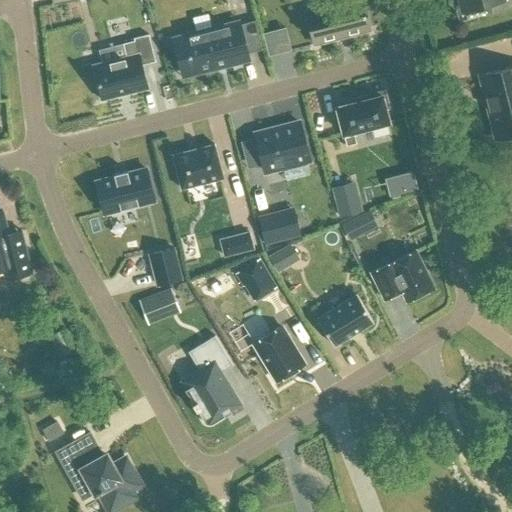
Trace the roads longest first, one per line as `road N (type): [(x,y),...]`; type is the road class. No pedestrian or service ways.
road 1 (residential): [(403,54),(465,287),(462,314),(227,462),(204,463),(187,447),(68,236),(40,154)]
road 2 (residential): [(403,54),(40,154)]
road 3 (residential): [(40,154),(20,6)]
